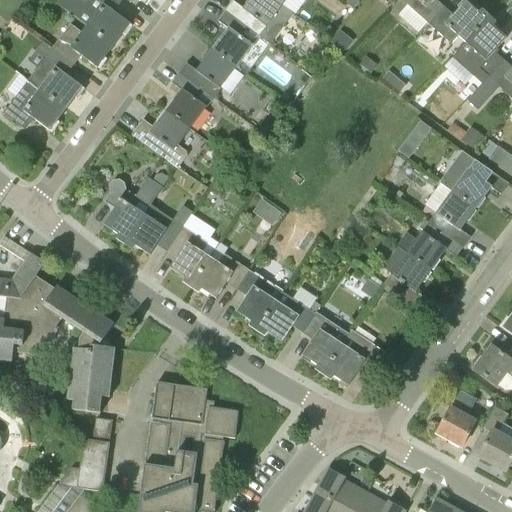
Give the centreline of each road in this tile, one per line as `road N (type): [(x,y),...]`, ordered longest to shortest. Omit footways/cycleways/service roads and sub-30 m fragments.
road 1 (residential): [(353,429),(162,316),(32,214)]
road 2 (residential): [(32,214),(194,0)]
road 3 (residential): [(353,429),(388,422),(511,255)]
road 4 (residential): [(353,429),(506,511)]
road 5 (residential): [(265,511),(328,439),(353,429)]
